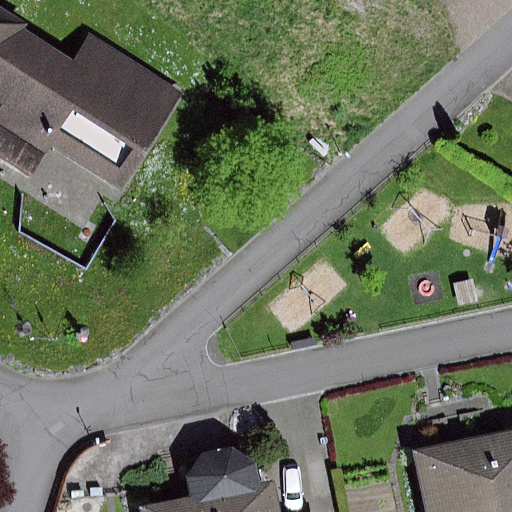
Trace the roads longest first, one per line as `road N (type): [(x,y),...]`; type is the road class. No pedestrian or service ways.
road 1 (residential): [(107,403),(511,45)]
road 2 (residential): [(107,403),(511,330)]
